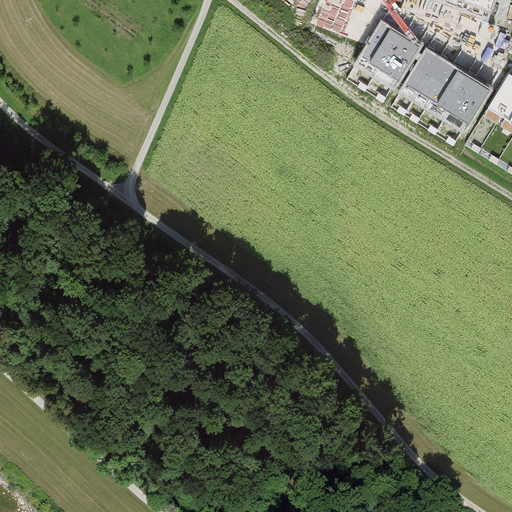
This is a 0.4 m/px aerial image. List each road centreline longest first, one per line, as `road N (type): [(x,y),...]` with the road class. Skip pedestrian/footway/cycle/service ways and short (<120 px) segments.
road 1 (track): [(483,511),(432,473),(306,326),(0,108)]
road 2 (track): [(0,363),(161,511)]
road 3 (track): [(125,202),(208,0)]
